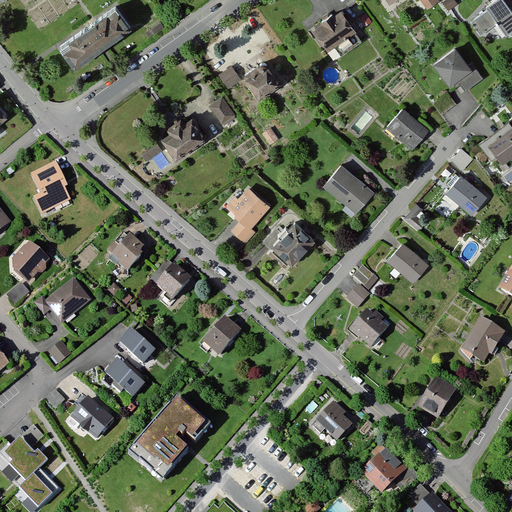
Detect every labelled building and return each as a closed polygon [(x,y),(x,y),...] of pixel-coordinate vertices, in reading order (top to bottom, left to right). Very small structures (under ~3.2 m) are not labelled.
[(421,0),(427,9),(438,1),(437,0),(421,0)] [(455,0),(446,0),(443,3),(449,11),(458,4),(455,0)] [(511,0),(496,0),(486,7),(489,11),(469,22),(479,36),(496,24),(507,37),(511,34),(511,11),(510,8),(511,6),(511,0)] [(116,7),(60,46),(75,68),(131,29),(116,7)] [(343,10),(313,29),(328,52),(358,33),(343,10)] [(367,14),(359,20),(365,27),(372,21),(367,14)] [(457,47),(433,65),(451,88),(474,71),(457,47)] [(269,60),(248,75),(262,96),(284,81),(269,60)] [(234,66),(221,74),(229,87),(242,78),(234,66)] [(457,106),(447,93),(435,103),(445,116),(457,106)] [(224,97),(212,105),(226,125),(238,117),(224,97)] [(430,130),(404,108),(386,129),(413,151),(430,130)] [(185,118),(171,128),(174,133),(166,138),(179,158),(211,136),(199,117),(189,124),(185,118)] [(511,126),(489,144),(503,164),(511,157),(511,126)] [(271,128),(262,134),(268,144),(278,138),(271,128)] [(474,158),(462,148),(453,159),(464,169),(474,158)] [(67,188),(56,164),(32,175),(43,198),(35,202),(43,217),(51,213),(51,211),(69,202),(63,190),(67,188)] [(376,195),(340,165),(322,186),(358,216),(376,195)] [(490,198),(462,176),(435,209),(447,219),(457,206),(473,219),(490,198)] [(269,207),(248,189),(239,199),(235,195),(226,206),(236,215),(234,218),(239,222),(230,232),(245,244),(254,234),(250,230),(269,207)] [(320,239),(298,220),(294,225),(291,223),(283,233),(285,234),(277,244),(278,245),(274,249),(291,265),(294,262),(297,264),(320,239)] [(125,245),(133,236),(126,230),(119,239),(125,245)] [(147,248),(133,236),(125,245),(111,261),(119,267),(121,265),(131,273),(146,255),(143,253),(147,248)] [(47,259),(27,243),(12,261),(13,270),(27,282),(47,259)] [(403,243),(387,262),(413,284),(429,265),(403,243)] [(160,286),(177,266),(169,259),(152,279),(160,286)] [(194,279),(177,266),(160,286),(177,300),(194,279)] [(379,281),(362,266),(353,277),(370,291),(379,281)] [(511,272),(500,294),(511,300),(511,272)] [(91,300),(75,279),(45,303),(51,311),(62,323),(91,300)] [(22,282),(6,295),(14,305),(30,292),(22,282)] [(369,296),(358,287),(348,299),(359,308),(369,296)] [(51,311),(45,303),(41,298),(34,303),(44,316),(51,311)] [(373,317),(366,312),(350,334),(372,350),(388,330),(380,325),(384,321),(375,314),(373,317)] [(482,317),(462,352),(462,356),(485,369),(492,358),(496,360),(511,334),(482,317)] [(243,333),(226,320),(207,345),(224,358),(243,333)] [(159,353),(131,330),(119,345),(147,368),(159,353)] [(61,341),(48,352),(59,365),(72,354),(61,341)] [(118,360),(105,374),(131,398),(144,383),(118,360)] [(458,394),(434,381),(417,412),(441,425),(458,394)] [(65,400),(55,389),(44,399),(55,410),(65,400)] [(220,425),(184,394),(133,455),(168,484),(196,450),(185,440),(189,435),(193,438),(195,435),(205,443),(220,425)] [(114,420),(89,399),(73,418),(98,439),(114,420)] [(347,417),(334,405),(313,427),(335,447),(352,429),(344,421),(347,417)] [(33,422),(22,433),(32,443),(43,431),(33,422)] [(34,454),(20,439),(5,453),(13,462),(10,465),(20,476),(26,482),(33,475),(38,470),(48,461),(38,451),(34,454)] [(409,473),(386,451),(360,478),(383,500),(409,473)] [(20,476),(10,465),(2,473),(12,483),(20,476)] [(58,489),(38,470),(33,475),(52,495),(58,489)] [(52,495),(33,475),(26,482),(19,488),(39,508),(52,495)] [(445,511),(419,487),(408,499),(418,509),(415,511),(445,511)]
